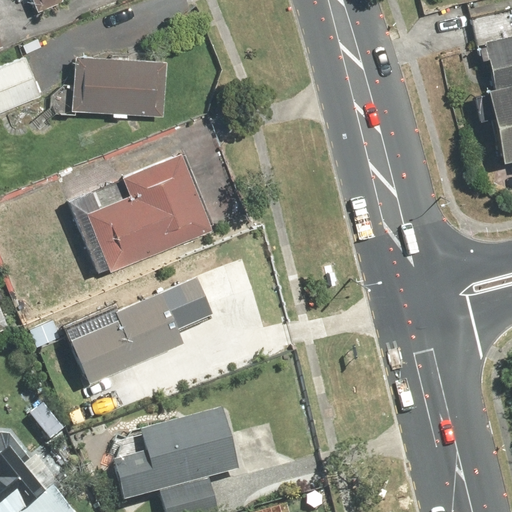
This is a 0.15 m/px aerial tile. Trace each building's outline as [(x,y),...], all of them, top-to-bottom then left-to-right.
[(478,86),(495,160),(511,156),(511,32),(478,40),(488,84),(478,86)] [(161,61),(69,54),(64,111),(157,118),(161,61)] [(22,55),(0,64),(0,111),(39,95),(22,55)] [(122,194),(80,211),(103,269),(205,229),(175,154),(115,177),(122,194)] [(108,316),(61,337),(81,381),(176,339),(170,327),(204,312),(186,273),(105,309),(108,316)] [(218,410),(134,432),(140,453),(106,462),(117,504),(153,494),(158,511),(213,511),(204,480),(234,472),(218,410)] [(0,511),(73,511),(0,429),(0,511)]
